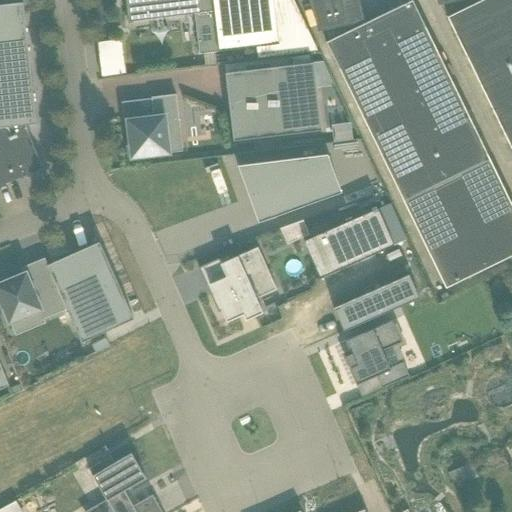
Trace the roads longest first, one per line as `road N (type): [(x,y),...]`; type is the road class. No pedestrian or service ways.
road 1 (residential): [(209,401),(284,370),(323,462),(229,503),(189,410)]
road 2 (residential): [(81,189),(139,235),(209,401)]
road 3 (residential): [(81,189),(86,171),(62,0)]
